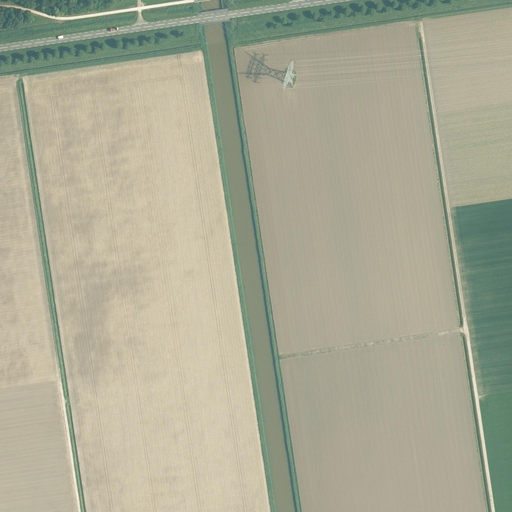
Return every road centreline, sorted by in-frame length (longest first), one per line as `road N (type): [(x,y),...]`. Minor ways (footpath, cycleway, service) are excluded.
road 1 (track): [(492,511),(423,38)]
road 2 (primary): [(0,48),(331,0)]
